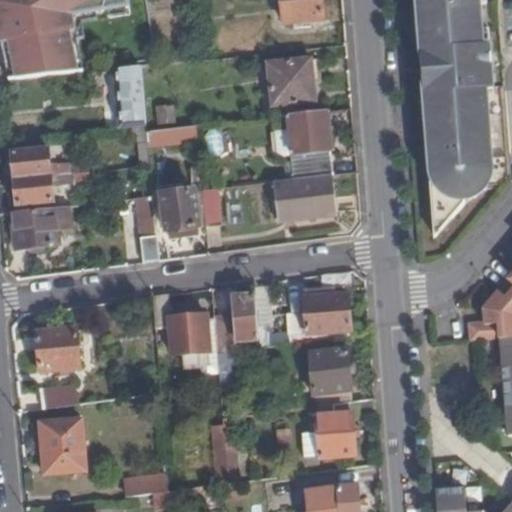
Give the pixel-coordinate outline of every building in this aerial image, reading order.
[(1,0),(0,1),(0,29),(5,55),(14,54),(19,80),(57,76),(70,75),(80,73),(74,44),(80,43),(77,23),(76,17),(122,9),(120,0),(1,0)] [(283,0),(286,23),(297,21),(305,21),(324,19),(322,0),(283,0)] [(423,0),(416,0),(417,10),(425,10),(423,0)] [(490,85),(488,41),(481,41),(480,28),(478,1),(478,0),(423,0),(425,10),(428,49),(420,49),(424,96),(432,96),(433,109),(434,130),(436,145),(428,146),(436,237),(463,203),(463,193),(474,189),(481,182),(485,173),(487,168),(485,153),(490,152),(484,86),(490,85)] [(122,9),(76,17),(77,23),(80,43),(86,41),(83,22),(123,16),(122,9)] [(428,49),(420,37),(420,49),(428,49)] [(203,51),(196,52),(197,61),(204,60),(203,51)] [(196,52),(156,56),(157,65),(197,61),(196,52)] [(14,54),(5,55),(11,81),(19,80),(14,54)] [(286,105),(316,102),(317,102),(313,59),(272,63),(276,106),(286,105)] [(141,67),(116,70),(121,123),(131,122),(146,121),(141,67)] [(80,73),(70,75),(70,80),(71,85),(87,83),(86,73),(80,73)] [(432,96),(424,96),(424,110),(433,109),(432,96)] [(287,115),(317,112),(316,102),(286,105),(287,115)] [(159,123),(173,121),(172,107),(157,108),(159,123)] [(331,150),(327,110),(317,112),(287,115),(277,116),(278,123),(290,122),(290,127),(292,154),(331,150)] [(131,122),(132,132),(136,132),(146,131),(146,121),(131,122)] [(197,125),(146,131),(148,144),(198,139),(197,125)] [(290,127),(275,128),(277,155),(290,154),(292,154),(290,127)] [(427,131),(428,146),(436,145),(434,130),(427,131)] [(146,131),(136,132),(139,166),(149,164),(148,144),(146,131)] [(204,133),(206,158),(222,156),(220,132),(204,133)] [(13,153),(16,180),(56,175),(73,173),(89,171),(88,161),(55,164),(56,169),(51,170),(48,148),(13,153)] [(334,173),(331,150),(292,154),(290,154),(293,178),(334,173)] [(90,179),(89,171),(73,173),(74,182),(90,179)] [(56,175),(57,179),(58,184),(74,182),(73,173),(56,175)] [(338,212),(334,173),(293,178),(274,181),(279,219),(338,212)] [(56,175),(16,180),(19,205),(54,201),(52,180),(57,179),(56,175)] [(220,224),(218,188),(203,190),(206,226),(220,224)] [(200,226),(195,189),(163,193),(167,230),(200,226)] [(141,238),(155,236),(152,196),(138,198),(141,238)] [(130,199),(120,200),(122,212),(132,211),(130,199)] [(55,208),(58,229),(73,227),(71,206),(55,208)] [(55,208),(14,213),(18,248),(33,246),(45,244),(59,242),(58,229),(55,208)] [(144,262),(161,260),(158,236),(155,236),(141,238),(144,262)] [(469,326),(469,345),(499,343),(511,341),(511,279),(484,310),(483,324),(469,326)] [(310,333),(353,330),(351,294),(328,296),(328,288),(308,289),(309,297),(307,297),(309,332),(310,333)] [(230,319),(216,321),(219,354),(235,352),(234,342),(261,339),(257,293),(236,296),(237,307),(238,318),(230,319)] [(169,295),(153,297),(156,327),(172,326),(176,354),(185,354),(186,365),(201,364),(201,352),(211,351),(207,314),(172,316),(169,295)] [(238,318),(237,307),(229,308),(230,319),(238,318)] [(81,369),(77,330),(39,333),(42,371),(81,369)] [(310,333),(309,332),(292,333),(293,344),(354,335),(353,330),(310,333)] [(511,341),(499,343),(506,438),(511,437),(511,341)] [(335,403),(354,401),(349,348),(313,351),(315,372),(308,372),(309,379),(315,378),(317,405),(335,403)] [(238,381),(235,352),(219,354),(222,383),(238,381)] [(44,388),(46,409),(79,404),(76,384),(44,388)] [(377,416),(376,398),(354,401),(335,403),(336,413),(318,415),(319,427),(320,433),(322,457),(357,453),(355,418),(377,416)] [(336,413),(335,403),(317,405),(318,415),(336,413)] [(235,416),(225,417),(226,424),(231,482),(241,481),(235,416)] [(87,469),(83,418),(43,421),(47,473),(87,469)] [(220,484),(231,482),(226,424),(215,426),(220,484)] [(306,458),(322,457),(320,433),(314,433),(304,434),(306,458)] [(131,496),(157,492),(171,490),(170,474),(129,479),(131,496)] [(220,504),(219,484),(206,485),(207,499),(208,505),(220,504)] [(309,489),(311,511),(362,511),(360,484),(330,486),(309,489)] [(207,499),(206,485),(171,490),(157,492),(159,508),(188,504),(188,501),(207,499)] [(464,511),(462,488),(437,489),(438,511),(511,511),(511,507),(507,503),(499,511),(464,511)]
